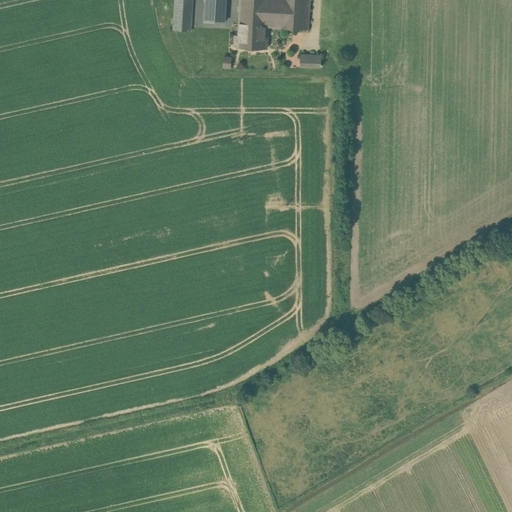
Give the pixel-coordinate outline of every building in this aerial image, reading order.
[(192,0),(174,0),(173,30),(190,31),(192,0)] [(225,0),(205,0),(204,21),(224,22),(225,0)] [(239,0),(238,21),(267,23),(268,0),(239,0)] [(308,0),(268,0),(267,23),(267,26),(307,29),(308,0)] [(267,23),(238,21),(238,35),(235,35),(234,45),(237,45),(237,47),(266,48),(267,26),(267,23)] [(321,55),(300,54),(300,66),(321,67),(321,55)]
